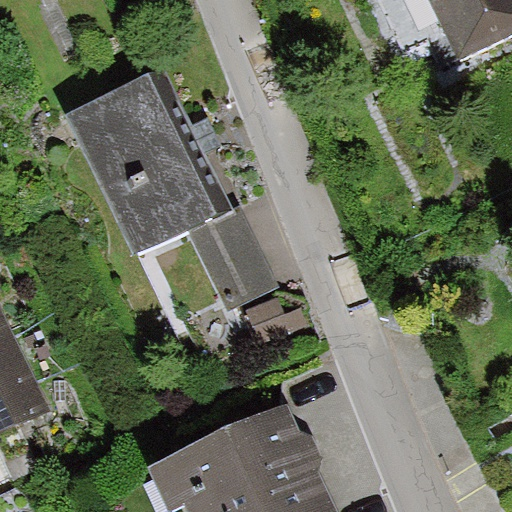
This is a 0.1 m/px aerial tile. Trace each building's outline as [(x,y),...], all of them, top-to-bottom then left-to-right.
[(511,0),(431,0),(462,59),(511,32),(511,0)] [(163,73),(69,117),(133,255),(185,231),(228,210),(163,73)] [(271,283),(238,209),(228,210),(185,231),(222,306),(271,283)] [(0,445),(62,414),(2,297),(0,297),(0,445)] [(338,511),(286,405),(152,470),(171,509),(185,502),(189,511),(338,511)]
